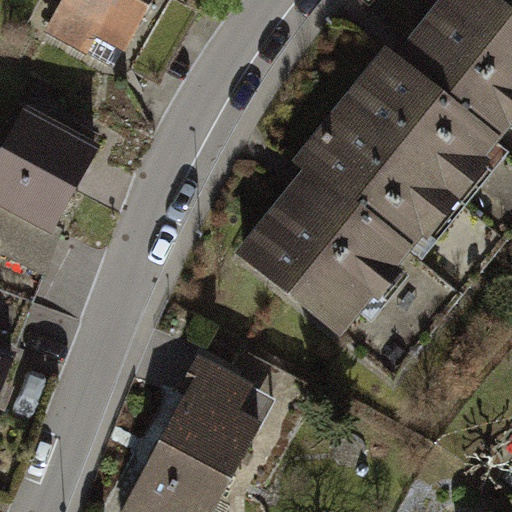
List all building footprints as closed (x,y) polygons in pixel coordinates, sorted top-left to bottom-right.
[(185,0),(86,0),(73,31),(155,67),(185,0)] [(511,148),(511,3),(508,0),(466,0),(423,55),(409,48),(320,163),(333,174),(266,260),(366,337),(511,148)] [(122,138),(40,103),(0,191),(0,196),(83,234),(122,138)] [(36,366),(0,353),(0,440),(11,444),(36,366)] [(239,511),(294,401),(222,360),(145,508),(152,511),(239,511)]
